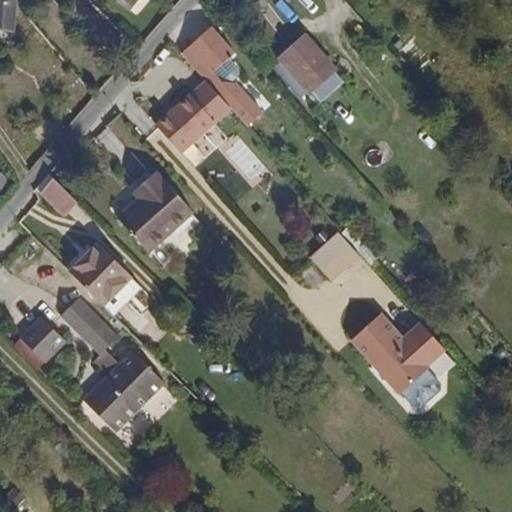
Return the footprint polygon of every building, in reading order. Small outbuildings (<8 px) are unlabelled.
[(17,5),(17,0),(0,0),(0,31),(16,32),(17,5)] [(112,0),(128,11),(136,0),(112,0)] [(231,59),(236,54),(213,29),(181,55),(204,81),(228,107),(242,94),(235,85),(232,84),(222,84),(215,74),(231,59)] [(338,69),(306,33),(278,58),(310,93),(338,69)] [(240,76),(241,69),(231,59),(215,74),(222,84),(232,84),(240,76)] [(182,153),(231,110),(228,107),(204,81),(156,124),(158,127),(182,153)] [(261,115),(242,94),(228,107),(231,110),(246,128),(261,115)] [(149,253),(192,212),(155,173),(133,194),(139,201),(119,221),(149,253)] [(63,215),(75,203),(52,181),(41,193),(63,215)] [(316,239),(328,228),(321,221),(310,231),(316,239)] [(339,233),(310,260),(331,282),(360,256),(339,233)] [(106,310),(134,281),(100,247),(71,276),(106,310)] [(116,339),(77,301),(61,317),(99,356),(93,362),(107,377),(84,402),(115,434),(164,385),(132,353),(118,366),(103,352),(116,339)] [(425,364),(443,348),(420,322),(403,339),(398,343),(393,338),(397,334),(379,314),(368,325),(415,380),(428,368),(425,364)] [(67,342),(41,317),(25,334),(50,359),(67,342)] [(415,380),(368,325),(350,341),(399,394),(415,380)] [(50,359),(25,334),(14,346),(39,371),(50,359)] [(403,339),(397,334),(393,338),(398,343),(403,339)]
